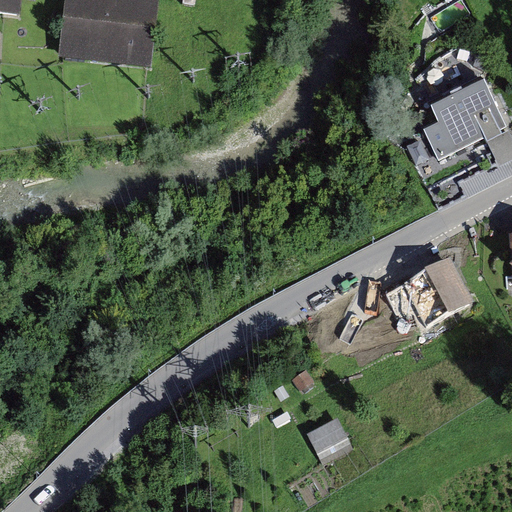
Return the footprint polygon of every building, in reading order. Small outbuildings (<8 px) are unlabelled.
[(0,0),(0,15),(22,19),(24,0),(0,0)] [(160,0),(65,0),(58,60),(152,71),(160,0)] [(502,150),(475,98),(407,132),(433,184),(502,150)] [(511,249),(501,251),(506,317),(511,316),(511,249)] [(470,319),(444,272),(377,309),(402,355),(470,319)] [(311,433),(325,464),(357,450),(343,419),(311,433)]
